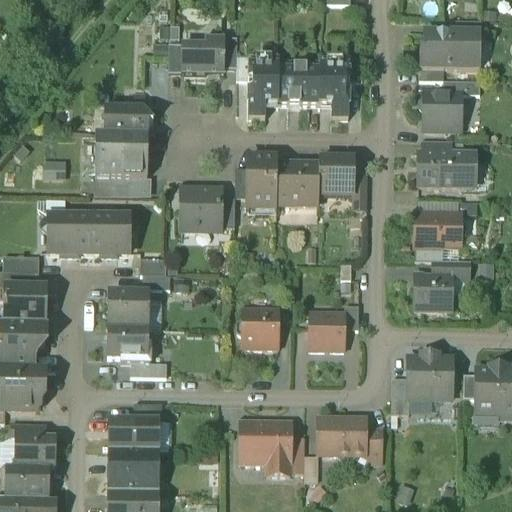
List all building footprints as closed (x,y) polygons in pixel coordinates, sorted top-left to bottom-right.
[(325,0),(326,11),(350,11),(349,0),(325,0)] [(479,27),(447,27),(447,38),(475,39),(475,40),(479,40),(479,27)] [(447,38),(422,38),(422,53),(419,53),(419,74),(443,74),(479,75),(479,57),(475,57),(475,40),(475,39),(447,38)] [(224,43),(203,43),(203,50),(180,50),(180,78),(180,79),(205,79),(205,74),(223,74),(224,73),(224,43)] [(236,63),(236,43),(224,43),(224,73),(236,73),(236,63)] [(180,50),(168,50),(168,78),(180,78),(180,50)] [(248,63),(236,63),(236,73),(236,87),(247,87),(247,69),(248,69),(248,63)] [(361,65),(349,65),(349,70),(348,88),(361,88),(361,65)] [(248,69),(247,69),(247,87),(247,123),(265,123),(264,111),(277,111),(277,74),(277,70),(248,69)] [(349,70),(319,70),(319,75),(318,111),(331,112),(330,124),(348,124),(348,88),(349,70)] [(319,75),(277,74),(277,111),(318,111),(319,75)] [(443,74),(419,74),(419,86),(442,86),(443,86),(443,74)] [(443,86),(442,86),(442,99),(461,99),(461,100),(479,100),(479,87),(443,86)] [(133,99),(133,115),(104,115),(103,140),(147,141),(148,129),(152,129),(144,115),(144,99),(133,99)] [(442,99),(423,99),(423,102),(419,106),(419,113),(422,117),(422,134),(460,134),(461,100),(461,99),(442,99)] [(103,140),(95,140),(94,184),(112,184),(146,185),(147,141),(103,140)] [(449,146),(422,146),(422,159),(449,160),(449,146)] [(449,160),(422,159),(422,174),(417,174),(417,191),(460,192),(460,181),(474,181),(474,160),(449,160)] [(276,169),(265,169),(261,163),(252,163),(248,169),(248,174),(248,192),(247,192),(247,203),(247,219),(248,219),(248,213),(275,214),(275,219),(276,172),(276,169)] [(354,165),(318,164),(318,172),(317,201),(318,201),(323,202),(353,202),(353,201),(353,184),(353,179),(354,165)] [(32,181),(63,181),(63,166),(32,166),(32,181)] [(318,172),(276,172),(276,210),(318,210),(318,201),(317,201),(318,172)] [(248,174),(235,174),(235,203),(247,203),(247,192),(248,192),(248,174)] [(367,179),(353,179),(353,184),(353,201),(353,202),(353,216),(366,216),(367,179)] [(146,203),(146,185),(112,184),(112,202),(146,203)] [(220,196),(180,196),(180,237),(197,238),(201,233),(220,234),(220,204),(220,196)] [(234,204),(220,204),(220,234),(234,234),(234,204)] [(460,219),(415,218),(414,254),(441,254),(459,254),(459,245),(460,245),(464,241),(465,235),(460,230),(459,230),(460,219)] [(90,223),(45,222),(41,227),(41,233),(46,238),(48,238),(48,259),(61,259),(61,262),(78,262),(78,259),(90,259),(90,223)] [(130,223),(90,223),(90,259),(100,259),(100,262),(116,262),(117,259),(127,259),(128,238),(130,238),(135,234),(135,227),(130,223)] [(441,254),(414,254),(414,266),(433,266),(441,266),(441,254)] [(38,263),(2,262),(2,278),(33,279),(33,280),(38,280),(38,263)] [(165,266),(139,265),(139,281),(142,281),(165,281),(165,266)] [(441,266),(433,266),(432,282),(450,282),(450,284),(468,284),(468,267),(441,266)] [(350,270),(340,270),(340,286),(350,286),(350,270)] [(2,278),(0,278),(0,294),(4,295),(4,294),(33,295),(33,280),(33,279),(2,278)] [(165,281),(142,281),(141,295),(169,296),(169,282),(165,281)] [(432,282),(414,282),(414,316),(450,316),(450,299),(460,299),(468,284),(450,284),(450,282),(432,282)] [(33,295),(4,294),(4,295),(4,312),(3,312),(3,316),(4,316),(4,330),(43,331),(43,314),(45,314),(45,295),(33,295)] [(148,306),(132,305),(132,299),(114,299),(108,305),(107,335),(147,336),(148,306)] [(358,312),(344,312),(344,320),(344,335),(358,336),(358,312)] [(278,315),(241,314),(241,328),(235,331),(235,339),(241,343),(241,356),(277,356),(278,315)] [(344,320),(309,319),(308,357),(343,357),(344,335),(344,320)] [(4,330),(1,330),(0,359),(0,358),(0,374),(18,375),(19,361),(33,362),(44,350),(45,331),(43,331),(4,330)] [(147,336),(107,335),(106,364),(120,365),(120,369),(149,369),(150,349),(147,349),(147,336)] [(429,362),(429,360),(422,360),(420,362),(419,363),(407,363),(407,385),(406,406),(408,406),(451,406),(451,364),(431,364),(429,362)] [(488,375),(475,375),(475,381),(475,404),(475,416),(494,417),(499,423),(511,422),(511,375),(508,375),(508,371),(488,371),(488,375)] [(18,375),(0,374),(0,416),(5,417),(35,419),(40,415),(39,408),(44,405),(44,394),(38,388),(38,377),(44,377),(44,375),(18,375)] [(475,381),(463,381),(463,404),(475,404),(475,381)] [(407,385),(391,385),(390,421),(408,421),(408,406),(406,406),(407,385)] [(161,410),(133,410),(133,427),(157,427),(157,428),(161,428),(161,410)] [(133,427),(109,427),(109,457),(157,457),(157,428),(157,427),(133,427)] [(362,427),(320,427),(319,460),(367,460),(367,467),(378,467),(378,437),(362,437),(362,427)] [(290,429),(239,429),(239,451),(243,451),(243,463),(239,463),(239,470),(241,470),(241,466),(266,466),(266,482),(290,482),(290,479),(290,443),(290,429)] [(46,431),(10,430),(10,444),(16,445),(16,442),(45,443),(46,431)] [(45,443),(16,442),(16,445),(15,474),(15,475),(47,475),(47,476),(52,476),(52,465),(54,465),(54,454),(52,454),(52,443),(45,443)] [(304,444),(290,443),(290,479),(303,479),(304,444)] [(157,457),(109,457),(108,499),(156,499),(156,497),(150,497),(151,472),(157,472),(157,457)] [(46,487),(47,476),(47,475),(15,475),(15,474),(1,473),(0,506),(52,507),(52,487),(46,487)] [(316,480),(304,480),(304,488),(316,488),(316,480)] [(156,499),(108,499),(108,511),(156,511),(156,499)]
